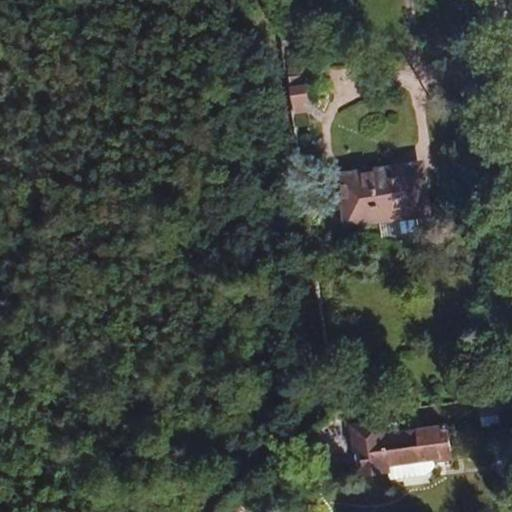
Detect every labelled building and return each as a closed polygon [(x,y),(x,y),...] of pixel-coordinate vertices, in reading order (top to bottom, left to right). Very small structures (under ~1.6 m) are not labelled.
[(290,76),(295,114),(307,112),(305,103),(311,102),(308,83),(303,84),(302,74),(290,76)] [(430,214),(423,163),(340,175),(347,226),(380,221),(409,217),(430,214)] [(380,221),(383,237),(412,233),(409,217),(380,221)] [(382,420),(352,425),(360,476),(390,471),(389,467),(424,462),(452,458),(447,425),(384,435),(382,420)] [(390,471),(391,481),(426,476),(424,462),(389,467),(390,471)]
